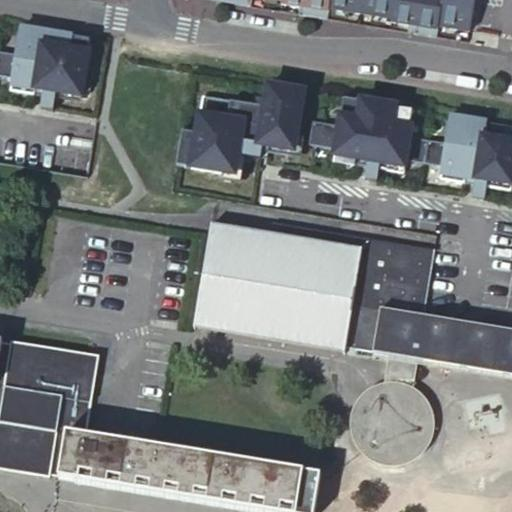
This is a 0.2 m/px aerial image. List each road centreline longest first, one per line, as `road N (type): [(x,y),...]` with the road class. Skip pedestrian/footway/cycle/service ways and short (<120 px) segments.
road 1 (residential): [(150,24),(511,68)]
road 2 (residential): [(0,0),(150,24)]
